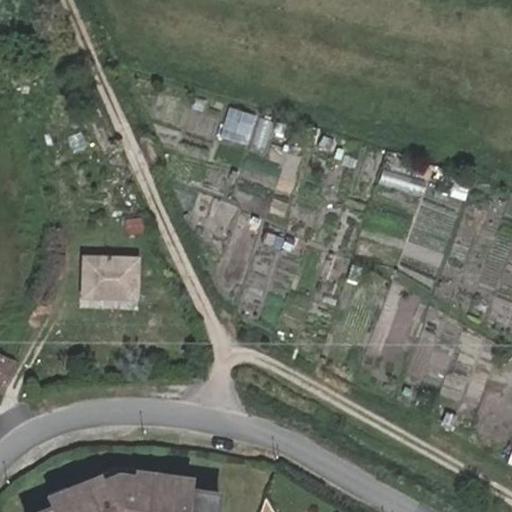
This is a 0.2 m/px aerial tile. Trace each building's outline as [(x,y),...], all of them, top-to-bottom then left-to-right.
[(229,106),(220,134),(247,143),(257,115),(229,106)] [(259,119),(250,145),(261,149),(270,123),(259,119)] [(124,220),(125,233),(144,232),(143,218),(124,220)] [(137,258),(84,256),(84,296),(138,298),(137,258)] [(15,361),(4,357),(0,355),(0,385),(4,387),(15,361)] [(137,479),(121,477),(106,483),(104,479),(71,493),(73,497),(55,505),(57,510),(53,511),(219,511),(222,496),(193,492),(194,488),(174,485),(175,480),(138,474),(137,479)]
